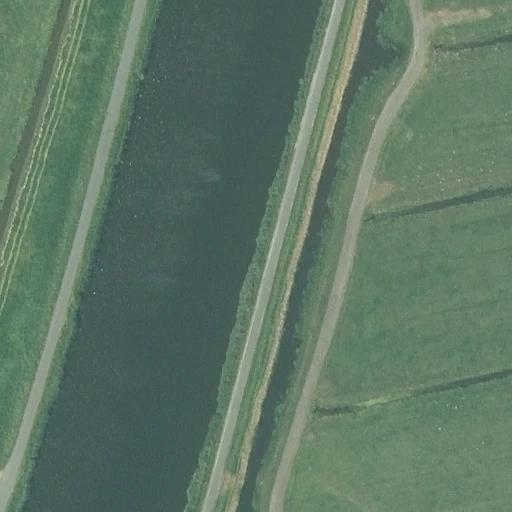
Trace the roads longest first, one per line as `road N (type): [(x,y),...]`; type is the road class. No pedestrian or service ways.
road 1 (track): [(276,511),(364,177),(418,52),(412,0)]
road 2 (unclassified): [(0,505),(139,0)]
